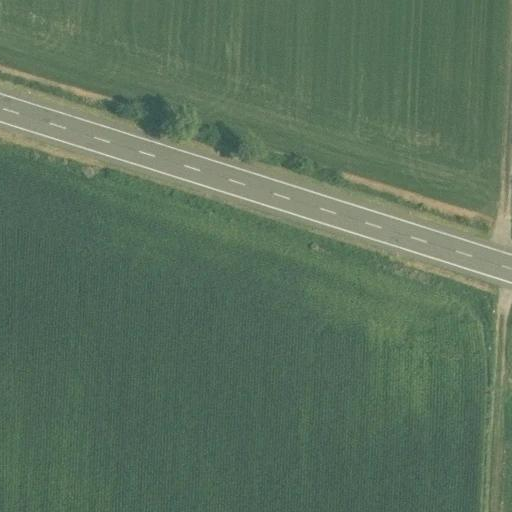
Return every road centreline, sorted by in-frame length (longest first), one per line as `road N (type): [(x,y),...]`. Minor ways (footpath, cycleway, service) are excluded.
road 1 (secondary): [(0,111),(511,273)]
road 2 (track): [(504,271),(511,150)]
